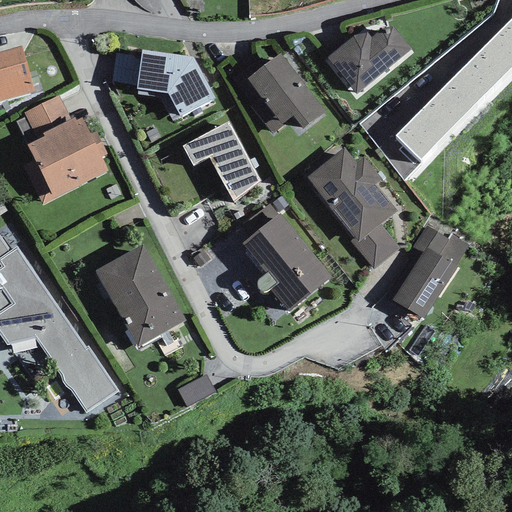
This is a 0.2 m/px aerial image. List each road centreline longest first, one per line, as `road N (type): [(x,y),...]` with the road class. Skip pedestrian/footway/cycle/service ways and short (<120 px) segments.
road 1 (residential): [(72,19),(161,243),(225,343),(263,365),(343,336)]
road 2 (residential): [(72,19),(245,33),(389,0)]
